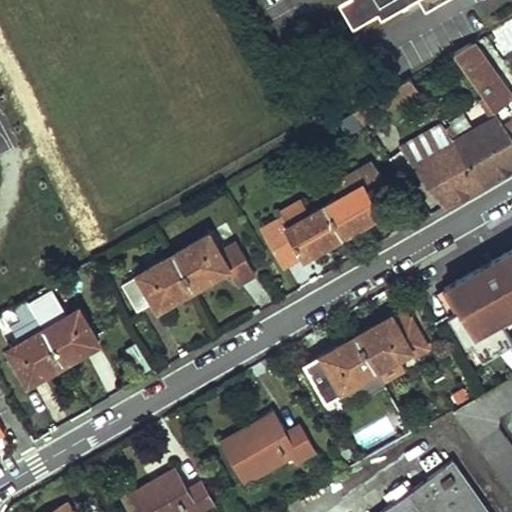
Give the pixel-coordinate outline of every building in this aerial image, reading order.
[(353,0),(360,10),(377,0),(385,0),(387,2),(390,0),(431,0),(353,0)] [(511,99),(510,97),(477,50),(484,47),(480,42),(474,46),(471,42),(454,52),(494,108),(496,111),(511,132),(511,99)] [(374,115),(415,91),(408,79),(367,103),(352,111),(362,124),(374,116),(374,115)] [(452,136),(485,181),(511,165),(511,132),(496,111),(452,136)] [(411,161),(452,136),(440,120),(398,143),(411,161)] [(411,161),(443,205),(485,181),(452,136),(411,161)] [(326,205),(344,235),(381,213),(375,203),(395,191),(370,160),(354,169),(362,183),(338,197),(326,205)] [(338,197),(362,183),(354,169),(330,184),(338,197)] [(286,227),(312,212),(305,198),(278,213),(281,218),(286,227)] [(263,227),(283,262),(300,252),(304,259),(344,235),(326,205),(312,212),(286,227),(281,218),(263,227)] [(173,254),(193,287),(228,268),(237,285),(256,274),(236,240),(218,250),(208,234),(173,254)] [(511,242),(444,283),(457,305),(448,311),(465,340),(474,335),(484,352),(511,336),(496,310),(511,300),(511,242)] [(173,254),(121,285),(137,312),(153,302),(157,308),(193,287),(173,254)] [(457,305),(444,283),(435,288),(448,311),(457,305)] [(10,328),(19,343),(43,329),(26,300),(12,307),(21,322),(10,328)] [(43,329),(63,361),(97,341),(78,309),(43,329)] [(357,332),(376,364),(410,346),(413,351),(425,343),(410,316),(398,323),(391,312),(357,332)] [(9,349),(28,380),(63,361),(43,329),(19,343),(9,349)] [(322,351),(304,361),(323,395),(376,364),(357,332),(322,351)] [(474,335),(465,340),(475,358),(484,352),(474,335)] [(511,373),(455,407),(511,489),(511,436),(497,416),(511,407),(511,373)] [(223,438),(247,477),(296,448),(300,455),(314,447),(299,422),(285,429),(273,410),(223,438)] [(377,511),(490,511),(452,459),(377,511)] [(124,495),(133,511),(182,511),(197,504),(202,511),(217,502),(202,477),(187,484),(176,466),(124,495)] [(45,511),(72,511),(66,500),(45,511)]
